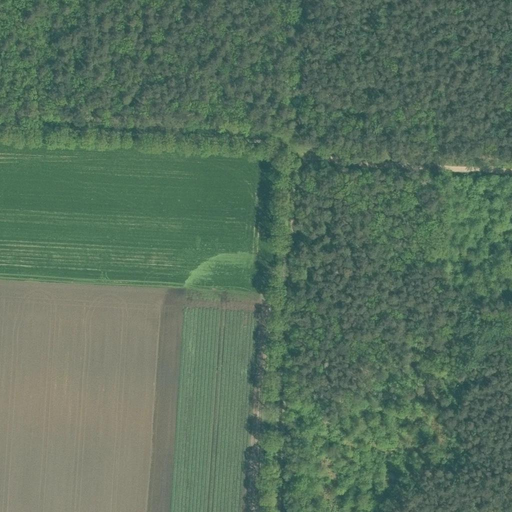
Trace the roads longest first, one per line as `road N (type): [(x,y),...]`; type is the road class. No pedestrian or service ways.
road 1 (track): [(279,511),(293,181),(310,157)]
road 2 (track): [(0,121),(277,134),(310,157)]
road 3 (track): [(310,157),(511,171)]
